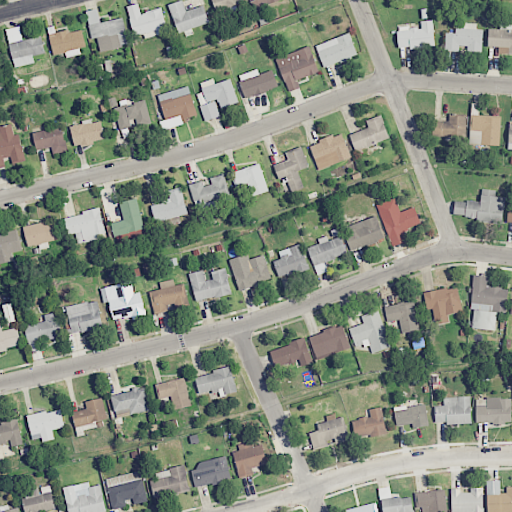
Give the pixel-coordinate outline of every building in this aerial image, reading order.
[(177,33),(209,23),(203,5),(186,11),(183,0),(169,4),(177,33)] [(240,0),(212,0),(216,11),(238,4),(237,1),(240,0)] [(254,0),(258,9),(282,0),(254,0)] [(127,6),(133,36),(143,34),(144,38),(167,33),(162,8),(140,13),(138,4),(127,6)] [(123,18),(100,22),(97,9),(86,11),(91,39),(97,38),(100,51),(128,45),(123,18)] [(434,47),(433,20),(420,21),(421,29),(397,30),(398,49),(434,47)] [(444,51),(463,51),(463,52),(481,53),(482,26),(464,25),(463,28),(455,28),(455,33),(445,33),(444,51)] [(6,29),(13,67),(34,63),(32,56),(45,53),(42,36),(22,40),(20,26),(6,29)] [(80,54),(79,48),(86,46),(82,30),(69,33),(68,30),(49,34),(53,55),(65,52),(66,57),(80,54)] [(358,55),(349,32),(315,46),(325,68),(358,55)] [(300,88),(297,80),(319,72),(309,46),(276,58),(287,92),(300,88)] [(244,97),(278,88),(273,70),(259,74),(257,69),(238,75),(244,97)] [(238,103),(231,79),(215,84),(213,78),(200,82),(203,92),(196,94),(205,121),(221,116),(219,109),(238,103)] [(159,93),(164,119),(181,116),(181,118),(195,116),(191,87),(159,93)] [(119,130),(135,126),(135,127),(150,124),(146,101),(114,108),(119,130)] [(366,121),(369,127),(349,134),(356,151),(389,138),(381,115),(366,121)] [(466,115),(449,115),(449,121),(433,120),(433,136),(466,137),(466,115)] [(499,145),(501,116),(470,115),(469,144),(499,145)] [(75,147),(105,139),(101,121),(92,123),(91,120),(69,125),(75,147)] [(0,126),(0,166),(8,165),(7,163),(24,159),(18,134),(13,135),(11,124),(0,126)] [(53,153),(66,150),(62,127),(32,132),(36,150),(52,147),(53,153)] [(317,169),(350,159),(342,134),(310,144),(317,169)] [(273,165),(279,181),(286,178),(291,191),(304,186),(298,171),(309,167),(301,147),(286,153),(288,160),(273,165)] [(268,191),(260,163),(232,172),(236,187),(248,183),(252,196),(268,191)] [(210,177),(211,184),(203,186),(202,181),(189,184),(196,210),(231,202),(224,174),(210,177)] [(154,222),(187,215),(182,188),(162,192),(164,202),(151,205),(154,222)] [(502,222),(505,197),(495,196),(496,190),(482,188),(480,203),(455,200),(453,216),(502,222)] [(421,224),(415,207),(400,212),(395,198),(376,205),(391,247),(408,241),(404,230),(421,224)] [(64,216),(68,234),(76,233),(77,243),(98,240),(97,235),(105,233),(100,209),(64,216)] [(350,250),(384,239),(377,216),(343,227),(350,250)] [(27,246),(61,239),(57,220),(23,227),(27,246)] [(0,234),(0,263),(13,261),(11,253),(21,251),(17,231),(0,234)] [(341,236),(328,240),(327,236),(317,239),(319,244),(308,247),(317,275),(327,272),(324,262),(347,254),(341,236)] [(309,268),(301,244),(278,251),(281,258),(273,261),(279,278),(309,268)] [(271,280),(265,255),(249,259),(248,254),(230,259),(238,289),(271,280)] [(211,271),(212,279),(205,280),(203,270),(190,273),(195,301),(231,294),(227,268),(211,271)] [(470,329),(495,330),(496,312),(506,313),(508,287),(487,286),(487,276),(474,275),(470,329)] [(149,292),(154,314),(169,310),(169,308),(189,304),(184,283),(175,286),(173,279),(159,282),(161,289),(149,292)] [(100,288),(103,302),(109,301),(113,320),(145,314),(141,292),(134,293),(132,281),(100,288)] [(424,292),(426,310),(433,309),(435,324),(449,322),(448,314),(462,312),(458,287),(424,292)] [(419,329),(414,301),(384,307),(387,322),(399,320),(402,333),(419,329)] [(67,305),(70,332),(102,328),(99,302),(67,305)] [(349,328),(355,348),(369,344),(372,353),(390,348),(380,311),(361,316),(364,324),(349,328)] [(24,325),(27,342),(61,336),(57,312),(44,314),(45,321),(24,325)] [(0,350),(21,347),(18,327),(2,331),(1,326),(0,325),(0,350)] [(309,337),(318,360),(350,347),(342,325),(309,337)] [(271,349),(276,367),(299,360),(301,365),(312,362),(305,339),(271,349)] [(195,375),(199,398),(236,390),(232,367),(195,375)] [(191,406),(184,378),(155,385),(159,398),(171,395),(174,410),(191,406)] [(116,417),(150,410),(145,387),(111,394),(116,417)] [(470,397),(443,397),(443,405),(434,406),(435,424),(471,423),(470,397)] [(476,424),(511,422),(510,397),(476,399),(476,424)] [(73,411),(76,435),(85,433),(84,428),(92,427),(91,422),(106,420),(103,398),(85,401),(86,409),(73,411)] [(394,407),(396,426),(412,424),(412,427),(428,426),(426,404),(394,407)] [(386,434),(383,407),(369,409),(370,416),(355,418),(357,437),(386,434)] [(27,416),(32,439),(41,437),(42,442),(54,439),(52,430),(64,427),(61,409),(27,416)] [(347,440),(340,415),(326,418),(327,421),(317,424),(318,430),(309,433),(313,448),(347,440)] [(0,443),(10,442),(11,446),(22,445),(19,421),(0,423),(0,443)] [(239,477),(253,474),(251,468),(267,464),(262,444),(252,446),(251,442),(238,445),(239,451),(233,452),(239,477)] [(194,486),(230,481),(228,459),(191,463),(194,486)] [(185,466),(155,471),(156,479),(151,480),(154,497),(189,491),(185,466)] [(106,479),(113,509),(130,505),(148,501),(141,471),(106,479)] [(487,511),(511,511),(511,487),(502,488),(502,480),(486,481),(487,511)] [(68,511),(100,511),(106,511),(100,484),(90,487),(89,482),(63,488),(68,511)] [(25,511),(41,511),(55,509),(51,485),(40,488),(22,492),(25,511)] [(483,511),(483,488),(470,488),(471,492),(461,493),(461,488),(451,489),(451,511),(483,511)] [(416,508),(422,508),(422,511),(446,511),(445,491),(416,492),(416,508)] [(412,511),(411,496),(382,499),(383,511),(412,511)] [(345,509),(345,511),(377,511),(376,503),(345,509)]
